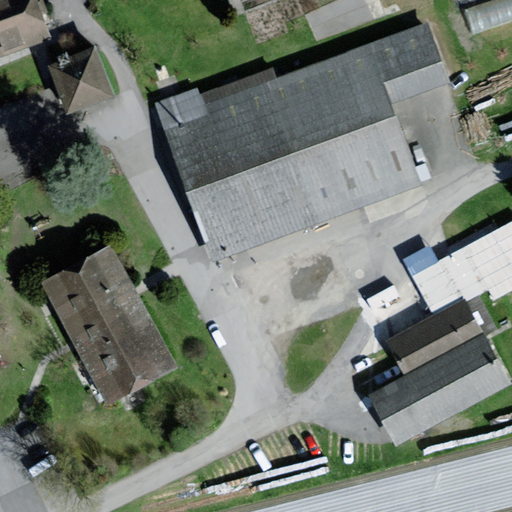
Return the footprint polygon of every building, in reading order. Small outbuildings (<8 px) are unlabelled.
[(0,0),(0,52),(55,33),(43,0),(0,0)] [(475,25),(511,13),(511,0),(481,0),(469,4),(475,25)] [(441,81),(421,30),(274,86),(270,74),(200,101),(197,93),(158,108),(216,258),(412,183),(381,104),(441,81)] [(120,88),(103,46),(61,63),(77,105),(120,88)] [(179,363),(117,247),(53,281),(115,397),(179,363)] [(406,378),(479,338),(460,304),(388,344),(406,378)] [(504,383),(479,338),(406,378),(369,398),(393,443),(504,383)]
